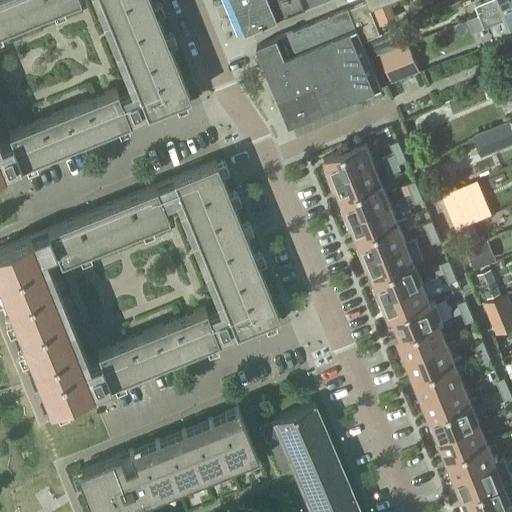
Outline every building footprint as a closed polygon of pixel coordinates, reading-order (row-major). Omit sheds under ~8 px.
[(0,0),(0,171),(128,119),(189,95),(150,0),(0,0)] [(233,0),(247,32),(289,15),(282,0),(233,0)] [(282,0),(289,15),(323,0),(282,0)] [(369,0),(350,8),(357,27),(363,40),(367,39),(382,33),(382,32),(379,26),(371,7),(372,7),(369,0)] [(396,19),(388,0),(372,7),(371,7),(379,26),(396,19)] [(511,0),(485,0),(475,4),(479,15),(511,2),(511,0)] [(511,2),(479,15),(468,20),(472,31),(484,27),(507,17),(510,24),(511,22),(511,2)] [(357,27),(350,8),(349,7),(278,37),(286,57),(301,51),(334,37),(357,27)] [(359,97),(382,87),(363,40),(357,27),(334,37),(359,97)] [(380,53),(394,48),(387,30),(382,32),(382,33),(367,39),(374,56),(380,53)] [(315,84),(301,51),(286,57),(278,37),(257,45),(279,99),(315,84)] [(326,111),(359,97),(334,37),(301,51),(315,84),(326,111)] [(394,48),(380,53),(390,78),(392,82),(397,79),(419,71),(407,42),(403,44),(394,48)] [(511,73),(489,82),(489,83),(494,95),(497,103),(511,97),(511,73)] [(290,126),(326,111),(315,84),(279,99),(290,126)] [(482,86),(449,100),(453,110),(454,112),(487,98),(482,86)] [(511,120),(473,135),(480,155),(511,142),(511,120),(511,121),(511,120)] [(329,180),(373,162),(365,141),(324,157),(328,167),(324,168),(329,180)] [(390,144),(394,153),(402,150),(398,141),(390,144)] [(406,160),(402,150),(394,153),(398,163),(406,160)] [(217,338),(277,314),(215,160),(0,247),(0,285),(49,406),(217,338)] [(341,198),(381,182),(373,162),(329,180),(333,191),(337,190),(341,198)] [(407,184),(411,193),(419,190),(415,180),(407,184)] [(345,220),(389,202),(381,182),(341,198),(344,207),(340,208),(345,220)] [(455,229),(480,218),(466,185),(441,195),(455,229)] [(423,200),(419,190),(411,193),(415,203),(423,200)] [(357,238),(398,222),(389,202),(345,220),(350,231),(353,230),(357,238)] [(424,223),(428,233),(435,230),(431,220),(424,223)] [(406,242),(405,241),(398,222),(357,238),(360,247),(356,248),(361,260),(406,242)] [(440,239),(435,230),(428,233),(432,243),(440,239)] [(415,237),(405,241),(406,242),(361,260),(366,272),(370,270),(373,278),(414,262),(414,263),(423,259),(415,237)] [(440,263),(445,273),(452,269),(448,260),(440,263)] [(422,282),(414,263),(414,262),(373,278),(376,287),(373,288),(377,300),(422,282)] [(456,279),(452,269),(445,273),(449,282),(456,279)] [(487,299),(500,293),(490,269),(477,274),(487,299)] [(389,318),(430,302),(430,301),(422,282),(377,300),(382,312),(386,310),(389,318)] [(485,301),(497,333),(511,327),(511,310),(505,293),(485,301)] [(430,302),(389,318),(390,319),(393,318),(401,336),(397,338),(438,322),(439,323),(442,321),(433,299),(430,301),(430,302)] [(457,303),(461,312),(469,309),(465,300),(457,303)] [(473,319),(469,309),(461,312),(466,322),(473,319)] [(405,358),(446,342),(439,323),(438,322),(397,338),(405,358)] [(474,343),(478,352),(486,349),(482,339),(474,343)] [(414,378),(454,362),(446,342),(405,358),(414,378)] [(490,359),(486,349),(478,352),(482,362),(490,359)] [(422,398),(462,382),(454,362),(414,378),(422,398)] [(496,381),(500,390),(508,387),(504,377),(496,381)] [(430,418),(471,402),(462,382),(422,398),(430,418)] [(511,396),(508,387),(500,390),(504,400),(511,396)] [(312,511),(359,511),(313,402),(273,419),(274,421),(258,427),(278,472),(293,466),(312,511)] [(438,438),(479,422),(471,402),(430,418),(438,438)] [(75,470),(75,472),(91,511),(148,511),(148,510),(144,499),(147,498),(148,499),(149,498),(211,473),(255,455),(257,455),(256,454),(240,412),(237,405),(209,416),(183,427),(155,438),(132,448),(128,449),(100,460),(75,470)] [(446,459),(487,442),(479,422),(438,438),(446,459)] [(495,462),(495,461),(487,442),(446,459),(454,478),(495,462)] [(511,477),(504,457),(495,461),(495,462),(454,478),(462,499),(511,478),(511,477)] [(485,511),(511,501),(511,478),(462,499),(467,511),(485,511)] [(511,511),(511,501),(485,511),(511,511)]
